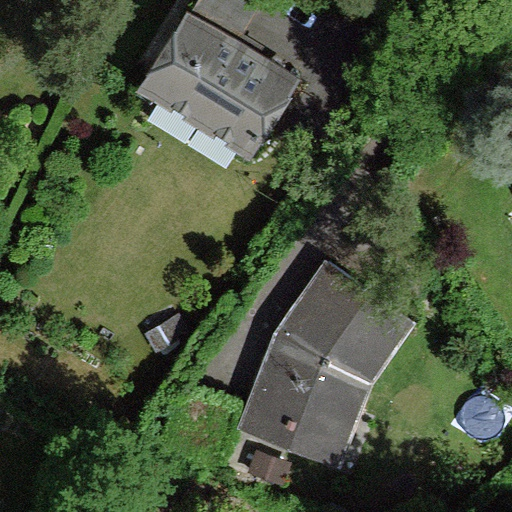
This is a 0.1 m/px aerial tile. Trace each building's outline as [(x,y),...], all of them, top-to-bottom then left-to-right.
[(201,0),(201,4),(255,15),(257,0),(201,0)] [(176,59),(158,88),(252,146),(295,76),(190,11),(165,52),(176,59)] [(281,335),(247,427),(338,462),(367,385),(413,320),(332,262),(281,335)] [(241,408),(186,387),(166,442),(221,464),(241,408)] [(170,511),(189,473),(136,453),(98,506),(111,511),(170,511)]
